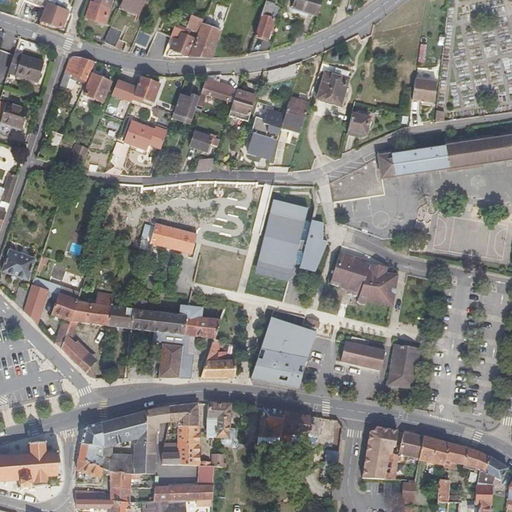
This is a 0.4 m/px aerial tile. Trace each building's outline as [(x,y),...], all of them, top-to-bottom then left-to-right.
[(22,0),(45,9),(47,5),(48,0),(22,0)] [(61,29),(68,13),(54,7),(56,0),(48,0),(47,5),(45,9),(39,26),(48,29),(50,25),(52,25),(61,29)] [(94,0),(93,4),(90,3),(85,18),(104,24),(111,1),(106,0),(94,0)] [(121,0),(119,7),(140,16),(146,0),(121,0)] [(294,0),(292,8),(316,17),(322,0),(294,0)] [(274,5),(266,2),(255,37),(266,41),(274,20),(267,18),(268,14),(271,14),(274,5)] [(174,40),(178,41),(181,34),(189,37),(191,31),(196,33),(201,20),(195,18),(191,17),(188,25),(186,29),(178,26),(172,39),(174,40)] [(201,20),(196,33),(199,35),(203,25),(204,21),(201,20)] [(212,20),(209,27),(218,30),(220,22),(212,20)] [(179,21),(177,26),(178,26),(186,29),(188,25),(179,21)] [(225,24),(220,22),(218,30),(209,27),(203,25),(199,35),(197,40),(189,58),(198,58),(210,59),(217,40),(219,41),(225,24)] [(122,32),(110,27),(103,42),(115,48),(122,32)] [(140,32),(135,44),(145,49),(151,36),(140,32)] [(174,40),(166,58),(169,58),(179,58),(189,58),(197,40),(189,37),(181,34),(178,41),(174,40)] [(17,68),(15,75),(18,76),(37,82),(43,63),(14,54),(11,66),(17,68)] [(60,87),(66,89),(66,88),(72,91),(75,84),(84,88),(95,62),(81,58),(73,57),(68,58),(60,87)] [(334,75),(336,68),(327,65),(317,99),(335,105),(344,78),(334,75)] [(9,72),(15,75),(17,68),(11,66),(9,72)] [(346,70),(336,68),(334,75),(344,78),(346,70)] [(92,75),(84,95),(102,103),(110,84),(92,75)] [(219,84),(221,75),(207,76),(206,80),(219,84)] [(136,89),(133,96),(134,97),(152,103),(159,86),(140,78),(136,89)] [(347,79),(344,78),(335,105),(341,106),(349,80),(347,79)] [(219,84),(206,80),(201,93),(227,101),(230,91),(228,87),(219,84)] [(436,83),(415,80),(412,101),(433,104),(436,83)] [(136,89),(117,82),(111,96),(131,103),(134,97),(133,96),(136,89)] [(229,115),(248,122),(256,94),(238,88),(237,91),(237,93),(233,104),(229,115)] [(237,91),(231,89),(230,91),(227,101),(227,102),(233,104),(237,93),(237,91)] [(171,119),(190,125),(195,111),(200,98),(190,95),(189,98),(180,95),(171,119)] [(281,129),(301,135),(310,104),(291,97),(287,109),(281,127),(281,129)] [(28,111),(0,101),(0,120),(1,121),(0,123),(0,133),(3,135),(7,135),(10,133),(12,127),(21,130),(28,111)] [(247,152),(271,159),(281,129),(281,127),(287,109),(270,105),(265,119),(257,117),(253,131),(257,132),(256,135),(253,134),(247,152)] [(155,108),(153,115),(160,117),(162,111),(155,108)] [(353,114),(347,136),(357,138),(358,134),(365,136),(369,119),(353,114)] [(148,145),(160,150),(167,132),(155,128),(154,130),(132,122),(123,143),(145,151),(146,150),(148,145)] [(45,138),(44,138),(36,159),(51,163),(63,136),(52,132),(49,138),(46,137),(45,138)] [(196,132),(190,147),(206,153),(210,145),(217,147),(219,140),(212,138),(212,137),(196,132)] [(469,143),(472,165),(511,158),(511,136),(490,140),(489,137),(475,137),(474,136),(444,141),(444,147),(469,143)] [(124,145),(116,142),(112,154),(119,157),(124,145)] [(447,168),(472,165),(469,143),(444,147),(445,148),(447,168)] [(83,163),(89,149),(76,144),(70,160),(83,163)] [(390,155),(379,156),(374,160),(367,164),(361,167),(362,175),(364,186),(365,197),(382,195),(380,178),(447,168),(445,148),(391,156),(390,155)] [(200,159),(195,173),(210,172),(215,158),(200,159)] [(365,197),(364,186),(362,175),(361,167),(355,171),(338,179),(330,183),(331,187),(332,202),(365,197)] [(3,191),(0,200),(0,201),(8,204),(17,177),(9,174),(3,191)] [(308,208),(273,199),(256,267),(288,275),(291,276),(293,267),(296,268),(299,268),(311,221),(306,219),(308,208)] [(0,201),(0,210),(5,212),(8,205),(8,204),(0,201)] [(323,224),(311,221),(299,268),(314,272),(326,242),(321,240),(323,224)] [(151,241),(155,225),(144,222),(142,230),(140,239),(151,241)] [(196,236),(155,225),(151,241),(150,244),(191,254),(196,236)] [(9,252),(2,273),(27,281),(34,260),(9,252)] [(339,253),(329,284),(338,287),(343,289),(347,290),(346,291),(358,295),(356,302),(358,305),(364,306),(364,303),(392,308),(397,276),(386,274),(387,268),(372,266),(369,265),(369,266),(365,264),(366,261),(339,253)] [(47,261),(40,259),(36,271),(43,274),(47,261)] [(23,312),(36,325),(46,296),(58,300),(52,315),(70,322),(76,303),(79,294),(76,293),(75,291),(62,286),(60,294),(48,290),(50,283),(34,277),(30,290),(23,312)] [(20,287),(14,304),(23,312),(30,290),(20,287)] [(70,322),(76,322),(108,326),(110,307),(110,306),(112,296),(98,293),(95,305),(76,303),(70,322)] [(184,335),(186,316),(186,307),(180,306),(179,316),(145,312),(146,303),(146,301),(135,300),(133,307),(133,310),(130,329),(154,332),(153,343),(163,345),(163,346),(160,366),(159,375),(158,380),(167,379),(178,379),(184,335)] [(133,310),(110,307),(108,326),(130,329),(133,310)] [(186,307),(186,316),(184,335),(178,379),(188,379),(190,362),(193,362),(196,337),(213,339),(220,320),(201,318),(202,309),(186,307)] [(315,328),(317,322),(313,320),(308,319),(306,325),(315,328)] [(302,368),(307,351),(308,349),(313,336),(313,334),(314,332),(274,320),(272,324),(267,323),(258,353),(251,379),(271,383),(297,388),(299,382),(301,371),(302,368)] [(74,328),(76,322),(70,322),(68,329),(66,334),(72,340),(75,329),(74,328)] [(60,327),(55,344),(61,349),(66,334),(68,329),(60,327)] [(72,340),(66,334),(61,349),(84,373),(85,373),(94,364),(95,362),(72,340)] [(219,355),(221,342),(213,339),(200,379),(219,378),(222,378),(225,378),(227,360),(227,355),(219,355)] [(384,351),(345,343),(341,361),(380,370),(384,351)] [(227,355),(227,360),(225,378),(234,378),(236,361),(236,352),(237,348),(231,346),(231,352),(231,355),(227,355)] [(395,346),(389,381),(397,382),(396,387),(412,389),(419,350),(395,346)] [(94,364),(85,373),(86,375),(94,379),(94,364)] [(118,365),(117,378),(125,379),(126,366),(118,365)] [(230,405),(209,403),(207,437),(220,438),(219,443),(220,445),(229,446),(232,449),(236,449),(239,446),(239,442),(236,439),(237,432),(234,429),(229,428),(230,405)] [(169,423),(177,422),(177,427),(197,427),(196,404),(188,405),(173,407),(169,407),(169,423)] [(158,425),(169,423),(169,407),(159,409),(155,410),(144,412),(145,475),(153,475),(155,433),(158,433),(158,425)] [(271,437),(279,437),(281,437),(281,435),(285,412),(262,409),(256,439),(267,439),(267,437),(269,429),(272,429),(271,437)] [(103,457),(100,468),(102,469),(110,472),(111,472),(140,476),(145,475),(144,412),(122,418),(100,424),(103,445),(103,448),(103,457)] [(288,412),(285,412),(281,435),(283,435),(283,442),(317,444),(321,418),(302,415),(288,412)] [(99,448),(103,448),(103,445),(100,424),(95,425),(88,427),(84,432),(78,460),(100,468),(103,457),(97,454),(99,448)] [(186,466),(198,467),(197,427),(177,427),(177,435),(177,445),(177,466),(186,466)] [(394,449),(396,432),(385,430),(377,428),(369,433),(362,478),(385,480),(388,460),(389,453),(389,448),(393,449),(394,449)] [(401,454),(419,459),(423,438),(413,435),(404,433),(399,453),(401,454)] [(279,449),(279,437),(271,437),(267,437),(267,439),(256,439),(255,448),(279,449)] [(418,461),(444,466),(445,464),(445,461),(448,444),(438,441),(434,440),(423,438),(419,459),(418,461)] [(19,489),(60,486),(58,452),(46,453),(46,443),(28,444),(28,455),(0,456),(0,483),(19,483),(19,489)] [(481,470),(486,473),(486,472),(489,458),(482,454),(472,450),(470,449),(448,444),(445,461),(481,470)] [(177,445),(164,445),(162,453),(162,465),(177,466),(177,445)] [(339,452),(326,450),(322,476),(336,478),(339,452)] [(217,455),(211,454),(211,462),(201,462),(201,467),(214,467),(226,468),(226,464),(223,463),(223,456),(217,455)] [(500,480),(507,469),(490,458),(489,458),(486,472),(486,473),(479,486),(479,498),(477,511),(490,511),(492,486),(495,478),(500,480)] [(77,471),(83,474),(97,478),(100,479),(101,477),(102,469),(100,468),(78,460),(77,471)] [(388,460),(385,480),(394,480),(396,461),(388,460)] [(198,467),(186,466),(185,474),(198,474),(198,467)] [(198,474),(197,487),(213,486),(214,467),(201,467),(198,467),(198,474)] [(140,480),(140,476),(111,472),(110,472),(110,486),(110,488),(130,489),(131,480),(140,480)] [(447,502),(448,496),(449,481),(439,480),(438,482),(435,511),(458,511),(459,503),(447,502)] [(413,504),(414,481),(408,481),(408,483),(402,483),(402,504),(413,504)] [(213,486),(197,487),(154,488),(154,498),(153,502),(166,502),(212,501),(212,496),(213,486)] [(129,503),(130,489),(110,488),(110,493),(103,493),(103,500),(110,500),(129,503)] [(76,509),(110,509),(110,501),(110,500),(103,500),(103,493),(102,491),(96,491),(94,500),(75,499),(76,503),(76,509)] [(75,493),(75,499),(94,500),(96,491),(75,491),(75,493)] [(477,511),(479,498),(448,496),(447,502),(459,503),(458,511),(477,511)] [(128,511),(129,503),(110,500),(110,501),(110,509),(110,511),(128,511)] [(151,511),(210,511),(212,501),(166,502),(153,502),(148,502),(148,509),(151,510),(151,511)] [(142,502),(142,511),(151,511),(151,510),(148,509),(148,502),(142,502)]
